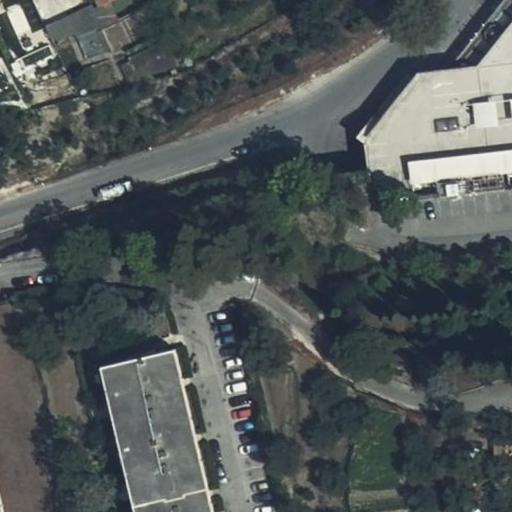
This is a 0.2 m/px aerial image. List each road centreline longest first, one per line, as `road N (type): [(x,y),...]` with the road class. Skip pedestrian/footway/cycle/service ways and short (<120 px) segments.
road 1 (residential): [(0,276),(116,267),(182,284),(251,287),(394,393),(511,398)]
road 2 (residential): [(458,0),(421,38),(319,109),(229,146),(0,217)]
